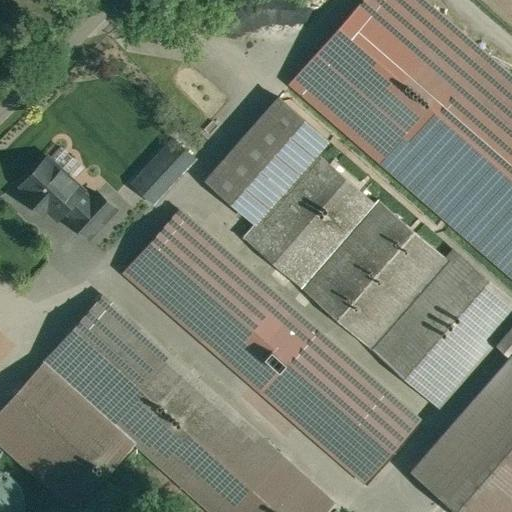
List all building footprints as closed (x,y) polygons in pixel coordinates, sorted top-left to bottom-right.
[(511,71),(426,0),(356,0),(278,93),(331,138),(511,288),(511,71)] [(331,138),(278,93),(205,180),(257,224),(321,150),(331,138)] [(125,181),(151,205),(195,158),(169,134),(125,181)] [(110,197),(47,144),(11,185),(74,239),(110,197)] [(378,200),(321,150),(257,224),(245,236),(302,286),(378,200)] [(447,258),(378,200),(302,286),(371,347),(447,258)] [(420,417),(178,210),(123,273),(365,481),(420,417)] [(511,329),(511,298),(453,250),(447,258),(371,347),(445,409),(498,346),(511,329)] [(106,288),(43,356),(121,426),(215,511),(328,511),(339,500),(106,288)] [(511,329),(498,346),(510,356),(511,354),(511,329)] [(511,511),(511,354),(510,356),(411,467),(462,511),(511,511)] [(43,356),(0,403),(0,437),(59,492),(121,426),(43,356)] [(0,460),(0,511),(22,511),(24,505),(24,495),(23,487),(21,481),(17,474),(10,467),(3,461),(0,460)]
